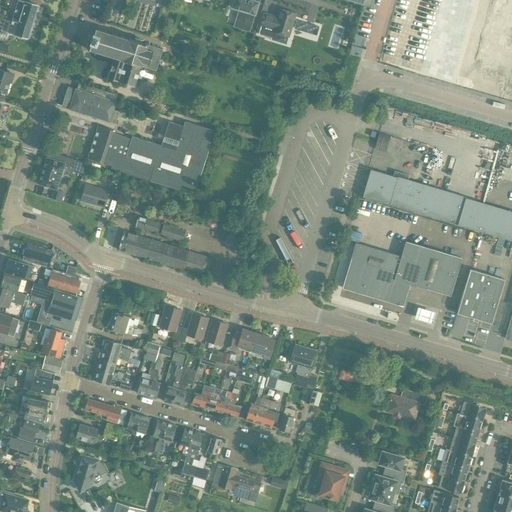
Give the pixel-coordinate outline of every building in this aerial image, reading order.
[(12,21),(31,27),(37,6),(18,0),(12,21)] [(255,14),(258,2),(251,0),(233,0),(232,7),(239,10),(235,22),(244,24),(248,12),(255,14)] [(289,37),(296,14),(279,8),(276,17),(273,16),(273,15),(265,13),(261,25),(273,29),(272,32),(289,37)] [(0,18),(0,19),(0,33),(6,35),(7,32),(28,38),(31,27),(12,21),(0,18)] [(141,65),(152,68),(156,70),(162,49),(149,45),(141,42),(142,40),(135,38),(134,40),(100,30),(96,29),(94,34),(93,33),(90,44),(91,44),(90,49),(114,57),(141,64),(141,65)] [(141,64),(114,57),(108,77),(135,85),(141,65),(141,64)] [(11,83),(14,74),(0,69),(0,91),(6,94),(9,82),(11,83)] [(75,90),(68,87),(62,106),(69,109),(115,124),(119,112),(113,110),(116,102),(111,100),(113,94),(79,83),(77,89),(76,89),(75,90)] [(214,131),(205,128),(185,122),(183,126),(168,122),(161,146),(132,137),(131,139),(112,133),(113,131),(97,126),(87,158),(111,166),(111,168),(150,180),(150,178),(180,188),(181,185),(186,186),(189,177),(199,180),(214,131)] [(390,135),(393,126),(383,123),(380,132),(390,135)] [(46,158),(37,184),(56,190),(64,163),(46,158)] [(82,173),(85,164),(74,160),(71,170),(82,173)] [(511,210),(406,180),(408,174),(395,171),(394,176),(370,169),(362,196),(511,240),(511,210)] [(104,207),(106,198),(112,200),(116,185),(110,184),(108,191),(85,185),(81,201),(104,207)] [(183,269),(188,251),(142,237),(144,229),(158,233),(160,224),(153,221),(154,219),(147,217),(147,219),(138,217),(135,226),(139,227),(137,235),(124,231),(119,250),(183,269)] [(182,241),(185,232),(163,225),(160,234),(182,241)] [(237,248),(240,236),(227,232),(224,244),(237,248)] [(345,285),(358,289),(400,302),(406,282),(449,295),(461,257),(404,240),(400,255),(356,242),(351,257),(353,258),(345,285)] [(47,266),(51,251),(26,243),(21,258),(47,266)] [(188,251),(183,269),(205,276),(211,258),(188,251)] [(28,279),(32,266),(8,259),(8,261),(6,262),(5,265),(6,267),(4,272),(28,279)] [(47,286),(54,289),(75,295),(80,278),(52,269),(47,286)] [(491,323),(504,280),(470,269),(457,313),(491,323)] [(18,291),(21,279),(4,274),(2,274),(1,280),(2,281),(0,286),(18,291)] [(32,295),(30,301),(49,307),(47,312),(75,321),(83,297),(75,295),(54,289),(34,283),(30,294),(32,295)] [(24,302),(26,295),(0,287),(0,305),(8,308),(11,297),(18,300),(22,302),(22,301),(24,302)] [(155,325),(160,326),(175,331),(172,339),(178,340),(182,327),(176,325),(181,310),(166,306),(162,319),(158,317),(155,325)] [(435,313),(417,308),(414,319),(431,325),(435,313)] [(0,332),(13,337),(19,320),(0,313),(0,332)] [(141,333),(142,330),(132,327),(134,318),(129,317),(129,315),(123,313),(122,315),(116,313),(111,330),(124,334),(124,331),(132,333),(137,333),(137,332),(141,333)] [(149,323),(155,325),(158,317),(157,317),(158,315),(152,314),(149,323)] [(182,327),(178,340),(184,342),(186,334),(202,339),(208,318),(192,314),(188,329),(182,327)] [(221,345),(228,324),(212,320),(206,340),(221,345)] [(29,325),(28,326),(28,327),(29,327),(29,328),(31,329),(32,329),(32,330),(33,331),(34,331),(35,331),(36,331),(37,331),(39,331),(39,330),(40,329),(40,328),(40,327),(41,325),(41,324),(40,324),(35,322),(31,321),(30,322),(29,324),(29,325)] [(64,340),(59,339),(61,332),(51,329),(45,346),(43,345),(41,353),(59,358),(64,340)] [(251,350),(256,333),(242,329),(241,330),(235,329),(230,347),(236,350),(237,346),(251,350)] [(256,333),(251,350),(263,353),(262,357),(269,359),(274,340),(268,338),(269,337),(256,333)] [(104,346),(103,349),(129,357),(133,359),(134,353),(131,352),(131,350),(120,347),(121,344),(106,339),(106,340),(104,340),(103,346),(104,346)] [(156,355),(159,346),(148,343),(146,352),(156,355)] [(309,375),(316,351),(295,344),(290,362),(297,364),(295,372),(297,372),(293,384),(305,387),(313,389),(317,377),(309,375)] [(99,359),(115,364),(117,356),(122,357),(121,359),(128,362),(129,357),(103,349),(102,353),(101,352),(99,359)] [(213,350),(210,359),(216,361),(220,362),(223,353),(213,350)] [(185,355),(174,352),(171,360),(183,363),(185,355)] [(223,353),(220,362),(228,365),(231,355),(223,353)] [(58,374),(62,360),(46,356),(42,369),(58,374)] [(201,357),(198,368),(204,369),(205,364),(215,367),(216,361),(210,359),(209,359),(201,357)] [(97,370),(122,377),(124,373),(117,371),(117,373),(112,372),(115,364),(99,359),(97,366),(98,366),(97,370)] [(156,363),(154,370),(157,371),(162,360),(157,359),(156,363)] [(216,361),(215,367),(226,370),(228,365),(220,362),(216,361)] [(146,395),(154,370),(156,363),(151,362),(148,374),(142,373),(136,392),(146,395)] [(173,403),(183,367),(177,365),(174,376),(176,376),(174,382),(176,383),(175,388),(167,385),(163,400),(173,403)] [(228,365),(226,370),(238,374),(239,368),(228,365)] [(183,367),(173,403),(182,406),(186,391),(185,391),(188,383),(193,385),(197,371),(183,367)] [(29,390),(49,395),(49,394),(52,384),(48,383),(50,373),(54,374),(53,375),(54,375),(54,373),(35,368),(33,376),(32,381),(31,381),(30,385),(31,385),(29,390)] [(238,374),(236,379),(250,384),(254,373),(239,368),(238,374)] [(351,379),(353,373),(341,369),(339,376),(351,379)] [(122,377),(97,370),(96,373),(95,372),(93,378),(94,379),(94,380),(108,384),(111,376),(115,378),(115,380),(121,381),(120,386),(130,389),(133,381),(122,378),(122,377)] [(154,370),(146,395),(155,398),(160,383),(153,381),(154,376),(155,377),(157,371),(154,370)] [(248,403),(245,412),(247,413),(245,419),(253,421),(261,398),(260,397),(264,386),(267,377),(254,373),(254,372),(254,373),(250,384),(251,384),(252,380),(259,382),(256,393),(258,394),(257,397),(257,396),(254,405),(248,403)] [(13,385),(15,378),(7,375),(5,382),(13,385)] [(267,377),(264,386),(276,389),(279,379),(267,376),(267,377)] [(279,379),(276,389),(288,393),(291,383),(279,379)] [(203,406),(209,386),(203,385),(200,394),(194,392),(191,403),(203,406)] [(209,386),(203,406),(214,410),(218,399),(212,397),(215,388),(209,386)] [(312,405),(316,391),(308,389),(304,403),(312,405)] [(218,399),(214,410),(226,413),(231,393),(226,391),(223,401),(218,399)] [(322,393),(317,391),(313,405),(318,406),(322,393)] [(424,405),(426,396),(410,391),(408,399),(391,393),(385,411),(393,414),(392,417),(400,420),(401,416),(414,420),(419,404),(424,405)] [(231,393),(226,413),(237,417),(240,406),(234,404),(237,395),(231,393)] [(22,407),(45,412),(48,401),(28,397),(27,402),(23,402),(22,407)] [(261,398),(253,421),(263,424),(268,409),(270,400),(261,398)] [(84,408),(102,414),(118,419),(121,409),(87,399),(84,408)] [(268,409),(263,424),(272,427),(273,421),(276,421),(279,412),(278,412),(280,405),(274,403),(274,401),(270,400),(268,409)] [(457,413),(482,420),(486,408),(464,401),(460,413),(457,412),(457,413)] [(45,412),(22,407),(21,411),(24,412),(23,417),(43,422),(45,412)] [(293,428),(295,423),(292,422),(295,411),(285,408),(279,429),(289,432),(290,427),(293,428)] [(134,435),(140,415),(130,412),(126,428),(132,430),(131,434),(134,435)] [(482,420),(457,413),(453,425),(478,432),(482,420)] [(140,415),(134,435),(137,435),(138,431),(145,433),(149,418),(140,415)] [(20,416),(16,427),(20,428),(17,437),(32,442),(35,432),(37,433),(40,424),(25,419),(26,418),(20,416)] [(118,424),(106,420),(102,436),(114,440),(118,424)] [(158,452),(166,423),(157,420),(152,435),(159,437),(157,442),(156,441),(153,451),(158,452)] [(166,423),(158,452),(162,453),(165,444),(164,443),(165,439),(171,441),(176,426),(166,423)] [(93,443),(97,429),(80,424),(75,438),(93,443)] [(478,432),(453,425),(456,426),(453,438),(475,444),(478,432)] [(185,461),(193,431),(184,428),(179,443),(185,445),(181,460),(185,461)] [(185,461),(181,473),(206,480),(209,470),(203,469),(206,458),(200,456),(197,467),(188,464),(191,453),(197,455),(199,449),(203,434),(193,431),(185,461)] [(217,454),(221,439),(211,436),(206,451),(210,452),(208,458),(214,460),(216,454),(217,454)] [(29,460),(33,446),(10,438),(6,452),(14,455),(12,459),(22,462),(23,458),(29,460)] [(475,444),(453,438),(449,450),(446,449),(471,457),(475,445),(475,444)] [(471,457),(446,449),(442,461),(467,469),(471,457)] [(391,473),(404,477),(406,471),(400,469),(403,457),(382,451),(382,453),(380,452),(378,459),(380,459),(379,463),(393,467),(391,473)] [(100,474),(106,471),(102,465),(97,464),(98,461),(81,456),(80,460),(76,462),(78,466),(74,479),(80,490),(91,484),(95,472),(100,474)] [(146,462),(146,463),(146,464),(146,465),(147,465),(147,466),(148,466),(151,467),(152,467),(154,467),(154,468),(155,468),(156,469),(157,469),(158,469),(159,470),(159,469),(160,470),(160,471),(162,471),(165,471),(166,471),(167,470),(167,469),(167,468),(168,467),(168,466),(168,465),(167,465),(165,464),(162,464),(161,464),(161,465),(160,465),(160,464),(159,464),(155,463),(155,462),(155,460),(156,459),(155,458),(153,458),(151,457),(150,457),(149,457),(148,457),(147,460),(147,461),(146,462)] [(467,469),(442,461),(439,473),(464,481),(467,469)] [(317,477),(324,479),(319,494),(329,497),(329,498),(331,499),(332,498),(337,499),(341,486),(343,487),(346,477),(342,476),(343,469),(322,463),(317,477)] [(259,488),(261,483),(238,476),(240,473),(235,471),(236,469),(225,466),(224,468),(217,466),(212,483),(234,490),(236,485),(251,490),(252,486),(259,488)] [(29,477),(31,472),(15,467),(14,473),(29,477)] [(404,477),(391,473),(390,479),(375,474),(374,478),(372,477),(370,485),(393,492),(393,493),(398,494),(401,483),(402,483),(404,477)] [(464,481),(439,473),(438,474),(442,475),(438,487),(460,493),(464,481)] [(272,477),(270,485),(282,488),(284,480),(272,477)] [(158,480),(154,490),(162,493),(165,482),(158,480)] [(499,491),(511,495),(511,483),(503,480),(500,489),(500,488),(499,491)] [(393,492),(370,485),(367,493),(370,494),(369,497),(383,502),(381,507),(394,511),(396,505),(390,503),(393,493),(393,492)] [(0,489),(0,497),(3,499),(0,507),(0,510),(6,511),(29,511),(30,511),(28,509),(25,508),(28,500),(19,497),(19,498),(13,496),(14,492),(0,489)] [(430,501),(455,508),(459,497),(434,490),(430,501)] [(499,494),(496,502),(511,506),(511,495),(499,491),(498,494),(499,494)] [(169,494),(167,501),(178,504),(180,497),(169,494)] [(427,511),(454,511),(456,508),(455,508),(430,501),(434,502),(430,511),(429,511),(427,511)] [(116,502),(112,511),(144,511),(145,510),(116,502)] [(326,511),(328,508),(306,502),(304,510),(312,511),(326,511)] [(494,509),(493,511),(511,511),(511,506),(496,502),(494,509)]
